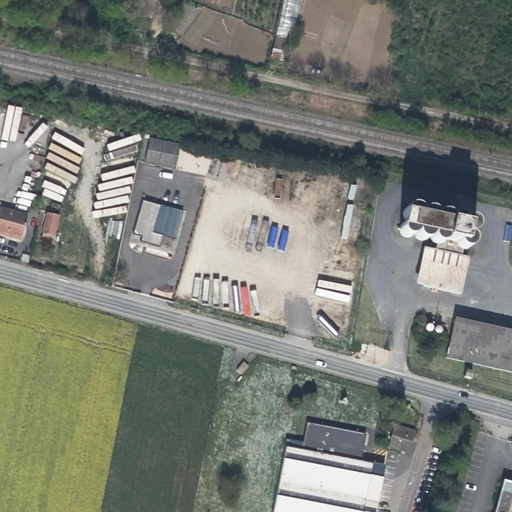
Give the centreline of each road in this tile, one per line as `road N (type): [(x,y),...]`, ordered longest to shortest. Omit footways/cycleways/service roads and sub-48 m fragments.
road 1 (track): [(511,131),(0,17)]
road 2 (tertiary): [(443,392),(0,270)]
road 3 (unclassified): [(403,511),(443,392)]
